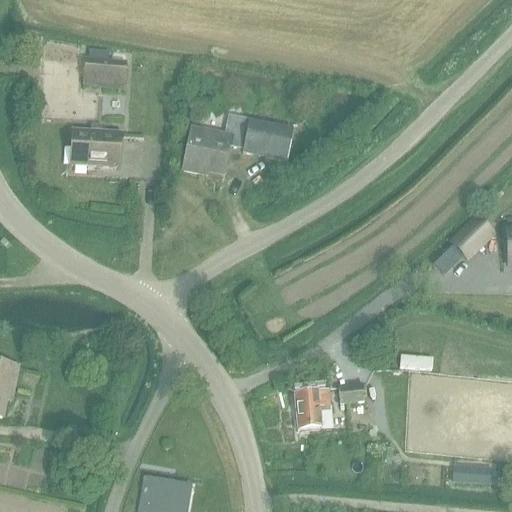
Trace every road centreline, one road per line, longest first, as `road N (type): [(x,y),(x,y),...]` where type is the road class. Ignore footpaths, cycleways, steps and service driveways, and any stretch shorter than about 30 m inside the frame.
road 1 (unclassified): [(153,303),(367,176),(511,36)]
road 2 (tertiary): [(263,511),(230,396),(153,303)]
road 3 (tertiary): [(153,303),(65,260),(0,200)]
